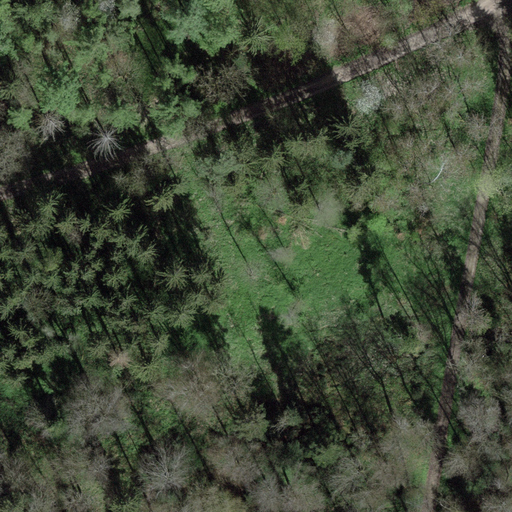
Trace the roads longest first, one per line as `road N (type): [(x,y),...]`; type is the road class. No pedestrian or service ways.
road 1 (track): [(0,190),(259,110),(500,0)]
road 2 (track): [(511,49),(429,511)]
